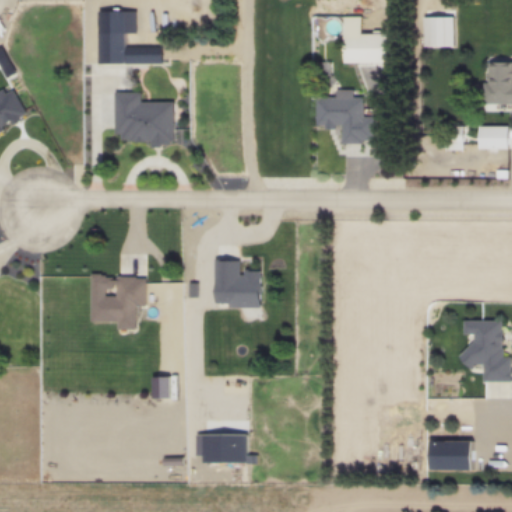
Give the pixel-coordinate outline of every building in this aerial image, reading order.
[(97,10),(98,63),(162,62),(161,36),(144,36),(143,46),(122,44),(124,32),(135,32),(134,10),(97,10)] [(387,32),(387,62),(342,62),(342,14),(360,14),(360,32),(387,32)] [(420,15),(421,46),(453,46),(452,15),(420,15)] [(511,61),(484,61),(484,102),(510,102),(510,114),(511,114),(511,61)] [(315,97),(315,125),(340,125),(340,143),(374,143),(375,115),(362,115),(362,95),(351,95),(351,88),(334,88),(334,97),(315,97)] [(113,91),(114,134),(119,134),(119,139),(123,139),(124,142),(172,144),(173,100),(142,99),(142,91),(113,91)] [(507,147),(507,125),(477,125),(477,147),(507,147)] [(460,149),(460,126),(443,126),(443,149),(460,149)] [(213,258),(214,302),(226,302),(227,306),(260,307),(260,270),(238,268),(238,259),(213,258)] [(89,272),(89,322),(115,322),(116,329),(136,330),(135,306),(144,307),(144,274),(89,272)] [(462,320),(462,334),(473,334),(473,339),(457,357),(470,369),(476,364),(483,364),(483,381),(511,381),(511,356),(502,356),(502,320),(462,320)] [(201,434),(201,463),(249,464),(249,435),(201,434)] [(427,468),(468,468),(468,439),(427,439),(427,468)]
